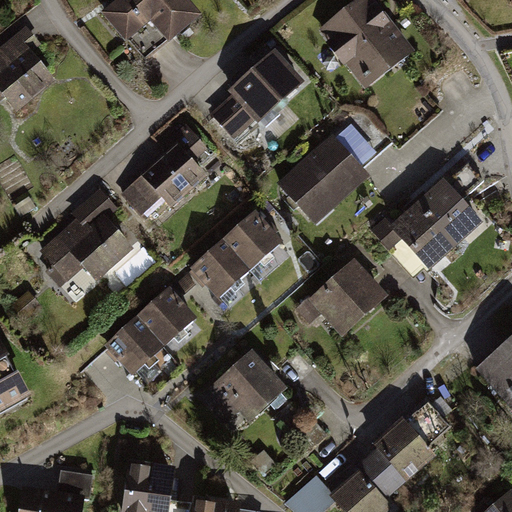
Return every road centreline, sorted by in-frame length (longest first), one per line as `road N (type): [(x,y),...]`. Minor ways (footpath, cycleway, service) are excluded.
road 1 (residential): [(295,0),(40,220)]
road 2 (residential): [(0,481),(121,408),(148,412),(271,511)]
road 3 (residential): [(511,288),(340,448),(283,389)]
road 4 (unclassified): [(511,143),(489,73),(425,0)]
